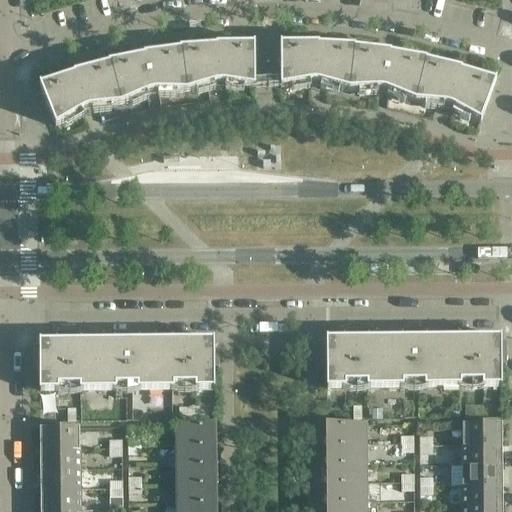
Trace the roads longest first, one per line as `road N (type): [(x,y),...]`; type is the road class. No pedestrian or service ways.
road 1 (residential): [(4,61),(108,27),(270,8),(435,26),(511,49)]
road 2 (tertiary): [(511,190),(3,196)]
road 3 (tertiary): [(4,266),(511,260)]
road 4 (unclassified): [(511,319),(5,319)]
road 5 (residential): [(3,196),(4,61)]
